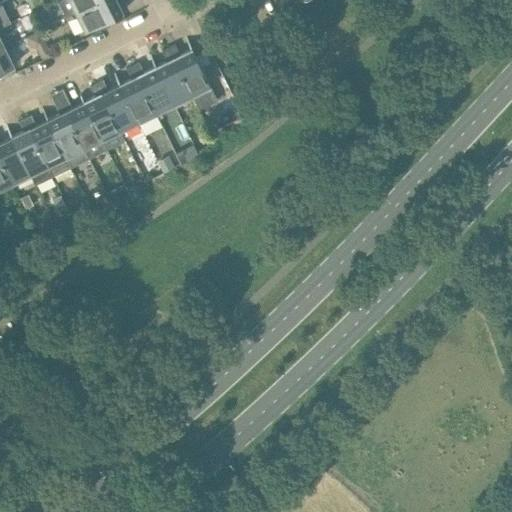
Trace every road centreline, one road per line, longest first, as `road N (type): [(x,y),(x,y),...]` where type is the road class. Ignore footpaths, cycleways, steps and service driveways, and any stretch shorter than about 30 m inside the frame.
road 1 (secondary): [(511,80),(339,264),(201,395),(53,511)]
road 2 (secondary): [(148,511),(321,359),(511,162)]
road 3 (residential): [(0,97),(167,12)]
